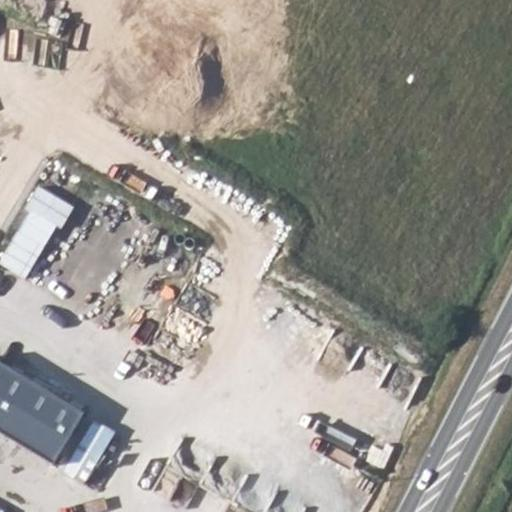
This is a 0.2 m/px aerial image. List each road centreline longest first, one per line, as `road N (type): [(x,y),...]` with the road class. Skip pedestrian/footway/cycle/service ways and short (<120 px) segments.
road 1 (unknown): [(0,317),(71,351),(131,407),(120,492),(105,511)]
road 2 (primary): [(511,339),(422,511)]
